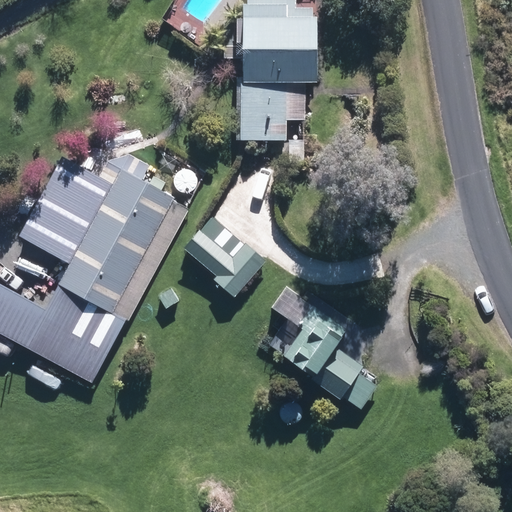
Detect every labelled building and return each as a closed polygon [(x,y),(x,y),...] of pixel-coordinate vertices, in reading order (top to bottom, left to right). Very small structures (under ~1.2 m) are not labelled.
[(269,141),(269,121),(285,121),(285,84),(315,85),(315,19),(283,18),(284,5),(243,5),(244,77),(238,77),(237,141),(269,141)] [(307,139),(288,139),(288,166),(306,166),(307,139)] [(131,155),(105,165),(96,183),(108,189),(27,351),(99,387),(190,204),(142,180),(150,164),(131,155)] [(264,266),(244,246),(212,280),(232,299),(264,266)] [(367,328),(307,291),(302,299),(285,288),(269,313),(287,323),(267,354),(360,413),(378,384),(359,372),(363,365),(349,356),(367,328)] [(176,300),(168,289),(156,298),(164,309),(176,300)]
